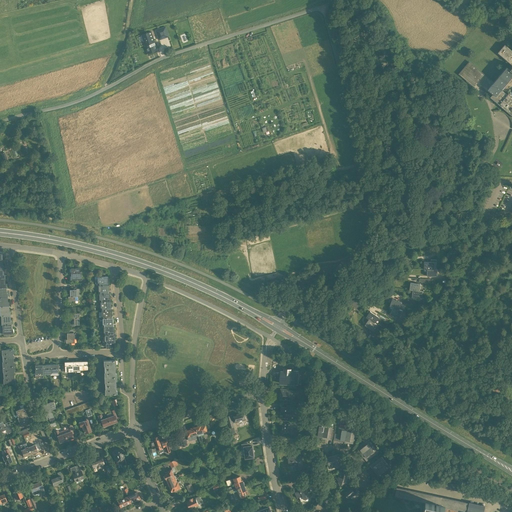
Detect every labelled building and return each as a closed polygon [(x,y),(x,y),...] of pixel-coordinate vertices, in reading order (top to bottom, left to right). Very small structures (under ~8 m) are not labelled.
[(166,27),(165,27),(166,28),(156,31),(156,30),(159,40),(169,36),(166,27)] [(151,32),(141,35),(141,36),(142,35),(146,48),(147,48),(149,53),(157,50),(155,45),(156,45),(151,32),(152,32),(151,32)] [(162,39),(165,48),(172,45),(169,37),(162,39)] [(511,50),(504,45),(498,53),(511,65),(511,50)] [(511,66),(510,70),(507,67),(493,82),(469,62),(459,74),(476,89),(480,86),(511,112),(511,100),(509,98),(511,96),(508,93),(506,96),(500,91),(511,76),(511,66)] [(280,156),(281,164),(295,161),(293,153),(280,156)] [(424,261),(424,268),(427,268),(434,268),(436,268),(436,258),(430,258),(430,261),(424,261)] [(70,268),(71,276),(69,276),(69,280),(81,280),(81,272),(79,272),(79,268),(70,268)] [(98,285),(108,285),(108,277),(97,277),(97,283),(98,283),(98,285)] [(410,282),(409,289),(413,289),(420,290),(420,283),(410,282)] [(108,285),(98,285),(99,291),(99,294),(109,293),(109,285),(108,285)] [(6,293),(6,288),(0,288),(0,297),(7,297),(8,297),(8,292),(6,293)] [(80,289),(76,289),(69,290),(70,296),(68,296),(68,301),(75,301),(75,296),(80,296),(80,289)] [(413,289),(412,296),(422,298),(423,290),(420,290),(413,289)] [(110,293),(109,293),(99,294),(100,299),(100,302),(110,302),(110,293)] [(7,302),(7,297),(0,297),(0,306),(8,306),(9,306),(9,302),(7,302)] [(392,298),(390,305),(393,306),(400,309),(402,302),(392,298)] [(111,302),(110,302),(100,302),(100,308),(101,308),(101,310),(111,310),(111,302)] [(8,311),(8,306),(0,306),(0,312),(0,316),(9,316),(11,316),(10,311),(8,311)] [(393,306),(391,313),(400,316),(403,310),(400,309),(393,306)] [(111,310),(101,310),(101,316),(102,316),(102,319),(112,318),(112,310),(111,310)] [(375,322),(378,316),(370,311),(366,317),(369,319),(375,322)] [(79,313),(67,313),(67,318),(71,318),(71,325),(79,324),(79,313)] [(10,320),(9,316),(0,316),(0,321),(1,321),(2,325),(3,325),(11,324),(12,324),(12,320),(10,320)] [(113,318),(112,318),(102,319),(102,324),(103,324),(103,327),(113,326),(113,318)] [(398,318),(397,321),(406,326),(408,323),(398,318)] [(369,319),(365,325),(373,330),(377,324),(375,322),(369,319)] [(11,329),(11,324),(3,325),(3,334),(13,333),(13,329),(11,329)] [(114,326),(113,326),(103,327),(103,333),(104,333),(104,335),(114,335),(114,326)] [(66,339),(66,343),(74,343),(74,340),(75,340),(75,333),(67,333),(67,339),(66,339)] [(115,335),(114,335),(104,335),(104,343),(105,343),(105,347),(111,346),(111,343),(115,343),(115,335)] [(2,358),(13,357),(12,348),(1,349),(2,358)] [(13,366),(13,357),(2,358),(2,366),(13,366)] [(103,369),(115,368),(114,360),(103,360),(103,369)] [(42,365),(35,365),(35,378),(43,378),(43,374),(42,365)] [(14,374),(13,366),(2,366),(2,374),(14,374)] [(115,368),(103,369),(104,377),(115,376),(115,368)] [(292,384),(293,373),(281,371),(281,372),(280,373),(280,374),(280,375),(279,383),(292,384)] [(14,382),(14,374),(2,374),(3,383),(14,382)] [(115,385),(115,376),(104,377),(104,385),(115,385)] [(115,385),(104,385),(104,394),(116,394),(115,385)] [(281,395),(281,400),(284,400),(284,399),(292,400),(293,391),(288,391),(288,390),(280,389),(280,395),(281,395)] [(42,407),(43,407),(44,411),(51,409),(55,408),(53,401),(49,403),(49,402),(47,403),(47,402),(41,404),(42,407)] [(294,406),(290,405),(290,408),(281,407),(280,415),(283,415),(283,418),(289,418),(289,416),(293,416),(294,406)] [(24,407),(16,411),(14,411),(16,414),(17,414),(18,417),(17,417),(18,420),(27,417),(24,407)] [(54,419),(51,409),(44,411),(46,419),(49,418),(50,421),(54,419)] [(110,411),(111,413),(107,415),(107,417),(110,424),(117,421),(116,418),(114,410),(110,411)] [(244,412),(233,415),(227,417),(230,428),(234,427),(232,421),(234,420),(235,423),(246,419),(244,412)] [(107,417),(103,419),(101,414),(98,416),(100,422),(101,421),(103,426),(110,424),(107,417)] [(31,425),(27,417),(18,420),(21,427),(25,425),(26,428),(31,425)] [(85,420),(79,423),(80,426),(82,426),(83,429),(84,431),(84,432),(85,433),(86,433),(87,434),(89,433),(89,432),(91,431),(89,424),(87,418),(84,419),(85,420)] [(5,423),(3,424),(2,420),(0,421),(0,431),(5,430),(7,433),(13,431),(12,429),(8,431),(5,423)] [(297,428),(298,425),(283,423),(282,431),(289,432),(289,434),(293,434),(294,427),(297,428)] [(322,437),(324,424),(316,423),(314,437),(317,438),(318,436),(322,437)] [(324,424),(322,437),(327,437),(326,439),(330,440),(333,426),(324,424)] [(196,426),(198,434),(200,433),(201,434),(203,433),(203,434),(208,432),(206,425),(201,426),(201,425),(199,425),(197,425),(196,426)] [(63,431),(66,440),(73,437),(71,432),(72,431),(70,426),(67,427),(68,429),(63,431)] [(192,426),(192,427),(190,428),(191,429),(186,430),(187,433),(186,433),(187,435),(188,436),(189,439),(193,438),(193,436),(195,435),(195,434),(198,434),(196,426),(195,427),(194,426),(192,426)] [(345,441),(347,428),(339,427),(337,441),(340,442),(340,440),(345,441)] [(355,430),(347,428),(345,441),(350,441),(349,443),(353,444),(355,430)] [(63,431),(59,432),(58,430),(54,431),(57,438),(58,437),(59,439),(58,439),(60,442),(66,440),(63,431)] [(154,441),(151,442),(152,447),(156,446),(157,450),(163,448),(163,447),(165,446),(167,453),(171,452),(167,440),(161,441),(159,436),(153,438),(154,441)] [(362,440),(364,442),(356,448),(358,451),(360,450),(363,453),(373,446),(368,439),(369,439),(367,436),(362,440)] [(30,440),(32,446),(31,446),(30,446),(28,447),(30,454),(37,451),(36,448),(35,446),(36,446),(33,439),(30,440)] [(26,443),(18,446),(22,455),(23,455),(24,457),(24,458),(27,456),(27,455),(30,454),(28,447),(26,443)] [(242,444),(243,450),(245,450),(246,458),(254,457),(252,445),(249,446),(248,443),(242,444)] [(378,452),(373,446),(363,453),(366,457),(364,458),(366,461),(378,452)] [(6,455),(2,456),(4,460),(5,461),(4,462),(5,462),(6,464),(12,461),(9,455),(10,455),(8,449),(5,450),(6,455)] [(122,449),(114,452),(114,453),(114,454),(114,455),(115,456),(116,457),(115,458),(116,460),(117,460),(118,465),(121,464),(121,465),(120,465),(121,468),(122,468),(127,466),(126,462),(125,458),(124,456),(123,452),(122,449)] [(341,464),(338,455),(327,459),(329,465),(331,464),(332,467),(341,464)] [(90,460),(91,462),(90,463),(90,465),(91,466),(92,466),(93,468),(97,467),(98,468),(101,467),(100,465),(104,464),(101,456),(90,460)] [(288,458),(289,466),(294,465),(295,470),(303,468),(302,464),(302,463),(301,456),(288,458)] [(376,471),(386,463),(381,457),(370,466),(372,468),(374,467),(376,471)] [(391,470),(386,463),(376,471),(379,475),(378,476),(380,478),(391,470)] [(85,477),(80,464),(77,465),(77,466),(75,467),(75,466),(70,468),(72,473),(72,472),(73,474),(72,474),(75,481),(85,477)] [(167,479),(175,476),(173,473),(174,472),(172,469),(165,472),(166,474),(164,475),(167,479)] [(58,473),(59,476),(59,477),(51,480),(54,488),(60,485),(59,482),(64,480),(62,475),(61,472),(61,471),(57,473),(58,473)] [(346,478),(349,477),(345,471),(338,475),(339,477),(337,478),(339,481),(339,482),(341,486),(345,483),(348,481),(346,478)] [(175,476),(167,479),(169,485),(173,483),(173,484),(178,482),(177,479),(176,479),(175,476)] [(235,477),(235,478),(230,480),(232,484),(235,483),(236,486),(235,486),(235,489),(244,485),(245,484),(244,482),(243,482),(243,480),(242,481),(240,476),(238,477),(237,477),(235,477)] [(32,482),(29,483),(30,485),(32,491),(33,495),(39,493),(40,494),(41,495),(42,495),(43,495),(44,494),(45,493),(45,492),(45,491),(43,487),(42,484),(41,482),(40,481),(33,484),(32,482)] [(172,492),(183,487),(183,486),(183,485),(183,484),(182,484),(181,484),(180,481),(178,482),(173,484),(173,483),(169,485),(172,492)] [(310,497),(305,486),(304,484),(301,485),(302,487),(299,488),(300,490),(294,492),(297,498),(299,497),(301,502),(304,501),(304,499),(310,497)] [(230,490),(229,491),(230,494),(233,493),(236,499),(238,499),(244,496),(247,495),(245,491),(246,491),(246,489),(246,488),(246,486),(245,486),(244,485),(235,489),(233,489),(230,490)] [(482,511),(484,506),(396,487),(395,496),(425,503),(423,511),(482,511)] [(12,491),(13,492),(11,493),(14,500),(17,499),(23,496),(20,490),(21,490),(20,488),(19,488),(18,489),(18,488),(14,490),(14,491),(12,491)] [(359,495),(355,489),(352,492),(350,489),(344,493),(348,498),(352,496),(354,499),(359,495)] [(127,497),(130,502),(139,498),(137,492),(127,497)] [(127,497),(118,501),(116,500),(113,503),(116,506),(119,505),(120,507),(130,502),(127,497)] [(189,500),(186,501),(188,505),(188,506),(189,509),(190,508),(190,509),(195,507),(195,508),(198,506),(198,505),(199,505),(197,501),(198,500),(197,497),(196,498),(195,497),(193,498),(189,500)]
